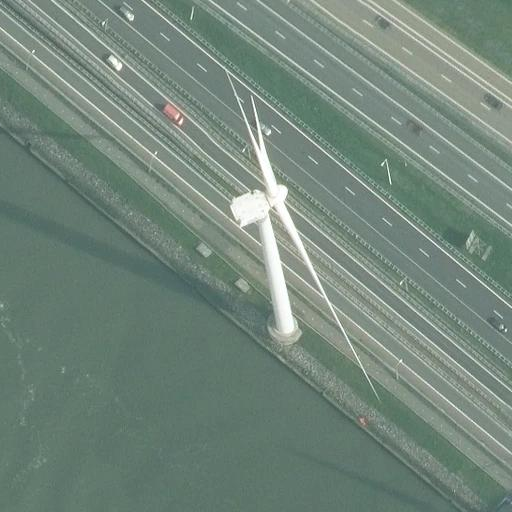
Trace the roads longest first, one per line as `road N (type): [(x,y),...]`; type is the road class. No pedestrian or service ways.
road 1 (trunk): [(0,17),(511,450)]
road 2 (motorway): [(25,0),(511,400)]
road 3 (motorway): [(120,0),(511,326)]
road 4 (motorway): [(511,209),(231,0)]
road 5 (motorway): [(511,120),(350,0)]
road 6 (primary): [(511,91),(390,0)]
